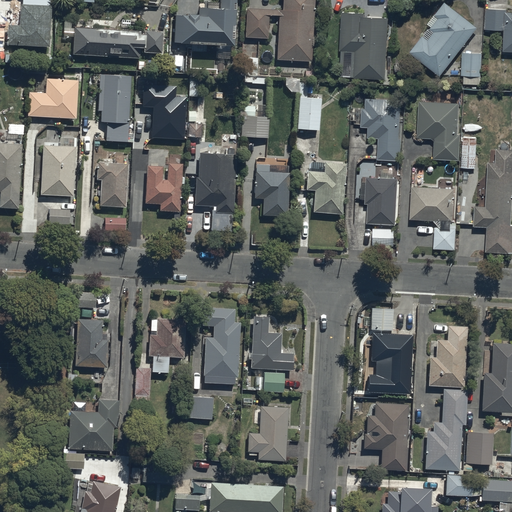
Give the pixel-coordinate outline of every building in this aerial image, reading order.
[(6,45),(49,48),(52,0),(19,0),(18,24),(8,24),(6,45)] [(232,42),(234,0),(217,0),(218,3),(199,5),(199,13),(195,12),(196,10),(186,9),(186,12),(174,11),(173,39),(190,40),(190,48),(204,49),(204,42),(218,42),(217,67),(229,67),(230,51),(234,52),(234,43),(232,42)] [(280,16),(278,61),(312,63),(315,0),(280,0),(280,10),(247,8),(246,37),(268,38),(269,15),(280,16)] [(406,54),(438,79),(479,28),(446,3),(406,54)] [(511,9),(505,9),(505,7),(485,7),(484,27),(502,28),(502,48),(511,48),(511,9)] [(387,13),(339,11),(336,79),(384,81),(387,13)] [(72,27),(71,55),(159,60),(161,32),(72,27)] [(483,51),(463,51),(463,75),(465,75),(465,82),(481,83),(481,75),(483,75),(483,51)] [(132,75),(97,73),(93,143),(128,145),(132,75)] [(306,95),(307,78),(298,79),(298,77),(284,76),(283,84),(289,91),(298,91),(297,127),(318,128),(320,95),(306,95)] [(77,118),(79,80),(47,78),(47,93),(29,92),(28,116),(77,118)] [(187,97),(176,96),(177,87),(145,85),(143,106),(154,107),(152,138),(185,140),(187,97)] [(382,159),(400,160),(403,101),(367,100),(366,129),(382,159)] [(460,103),(418,101),(416,139),(434,139),(432,161),(456,162),(460,103)] [(267,136),(268,114),(241,113),(240,135),(267,136)] [(474,166),(475,142),(471,142),(472,135),(462,135),(461,166),(474,166)] [(20,209),(22,143),(0,142),(0,191),(3,192),(1,207),(20,209)] [(78,148),(43,145),(41,196),(76,197),(78,148)] [(511,222),(510,223),(511,163),(511,147),(496,146),(495,161),(486,160),(484,204),(474,204),(474,224),(486,224),(485,250),(511,251),(511,244),(511,222)] [(239,155),(200,152),(196,209),(235,212),(239,155)] [(343,215),(348,165),(310,162),(307,191),(315,192),(313,213),(343,215)] [(97,208),(127,209),(129,164),(99,163),(97,208)] [(181,212),(183,165),(148,164),(146,211),(181,212)] [(263,216),(289,218),(291,174),(254,172),(253,198),(264,198),(263,216)] [(397,225),(399,179),(367,177),(365,224),(397,225)] [(459,190),(411,187),(409,222),(434,223),(432,250),(455,251),(459,190)] [(70,207),(48,206),(47,221),(69,222),(70,207)] [(125,216),(104,215),(103,228),(124,229),(125,216)] [(397,225),(372,225),(372,246),(397,246),(397,225)] [(95,291),(71,290),(71,306),(95,307),(95,291)] [(237,374),(239,320),(232,319),(233,306),(199,304),(198,323),(212,323),(212,335),(205,335),(203,380),(234,382),(235,374),(237,374)] [(392,306),(370,305),(369,328),(391,329),(392,306)] [(268,313),(251,312),(250,366),(292,367),(292,350),(279,350),(279,331),(267,331),(268,313)] [(101,317),(75,316),(73,363),(106,365),(107,337),(106,337),(107,332),(101,332),(101,317)] [(151,320),(150,356),(184,358),(186,321),(151,320)] [(427,383),(464,386),(469,327),(449,326),(429,354),(427,383)] [(375,392),(412,394),(415,335),(378,333),(375,392)] [(481,413),(511,415),(511,344),(486,343),(481,413)] [(149,365),(135,364),(134,400),(145,400),(145,394),(148,394),(149,365)] [(283,370),(262,370),(262,391),(283,391),(283,370)] [(429,392),(426,470),(461,471),(463,393),(429,392)] [(186,394),(185,416),(211,417),(212,395),(186,394)] [(67,409),(65,446),(112,449),(113,425),(118,426),(119,400),(97,398),(97,410),(67,409)] [(285,458),(286,404),(259,403),(259,431),(248,431),(248,450),(257,450),(257,458),(285,458)] [(382,469),(408,470),(410,404),(367,403),(365,450),(382,451),(382,469)] [(470,470),(470,461),(490,462),(491,431),(465,429),(463,461),(462,461),(461,469),(470,470)] [(59,451),(58,465),(83,466),(83,452),(59,451)] [(131,478),(141,478),(141,481),(173,482),(174,462),(142,461),(142,466),(132,466),(131,478)] [(445,473),(444,493),(470,494),(470,474),(445,473)] [(481,476),(480,498),(510,500),(511,478),(481,476)] [(113,511),(120,485),(86,477),(78,511),(113,511)] [(209,482),(207,511),(282,511),(284,486),(209,482)] [(382,511),(434,511),(435,491),(384,488),(382,511)] [(198,492),(173,491),(173,507),(198,507),(198,492)]
